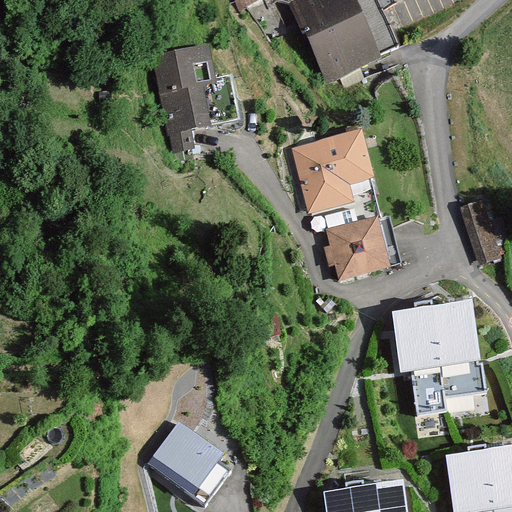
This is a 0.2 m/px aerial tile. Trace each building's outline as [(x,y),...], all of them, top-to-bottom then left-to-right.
[(226,0),(235,19),(276,1),(316,89),(377,61),(349,0),(226,0)] [(208,43),(151,54),(167,135),(171,134),(174,151),(195,147),(191,128),(238,119),(230,76),(215,79),(208,43)] [(361,130),(292,147),(308,212),(353,201),(348,182),(373,176),(361,130)] [(380,219),(328,231),(340,283),(393,271),(380,219)] [(471,301),(391,312),(400,374),(411,372),(417,413),(444,409),(442,395),(483,389),(471,301)] [(179,422),(150,462),(205,503),(235,463),(179,422)] [(511,511),(511,444),(443,455),(451,511),(511,511)] [(407,511),(403,480),(324,493),(327,511),(407,511)]
